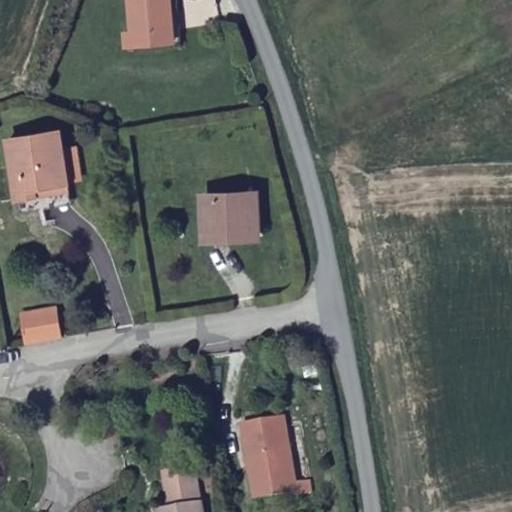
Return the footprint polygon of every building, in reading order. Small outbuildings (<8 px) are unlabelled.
[(133,0),(139,53),(189,48),(188,35),(180,36),(175,0),(133,0)] [(42,187),(72,181),(70,165),(84,164),(81,148),(66,150),(63,131),(12,140),(22,197),(43,193),(42,187)] [(70,165),(72,181),(86,178),(84,164),(70,165)] [(259,245),(257,202),(212,204),(212,245),(259,245)] [(28,318),(32,348),(64,342),(60,313),(28,318)] [(289,426),(288,419),(246,428),(261,499),(301,491),(301,496),(318,493),(316,479),(303,423),(289,426)] [(205,511),(197,465),(161,471),(168,509),(154,511),(205,511)]
